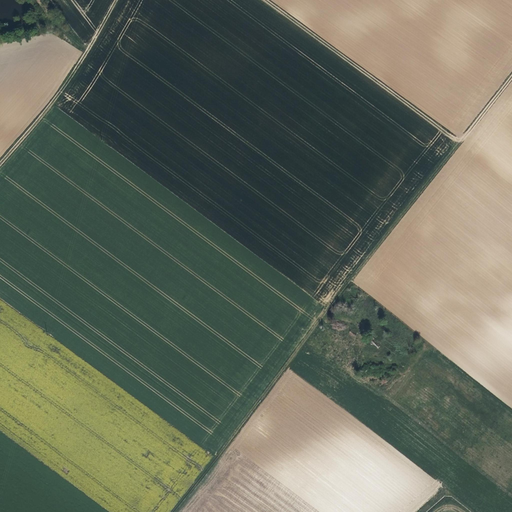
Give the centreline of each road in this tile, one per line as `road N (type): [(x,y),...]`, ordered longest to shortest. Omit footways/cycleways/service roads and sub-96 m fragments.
road 1 (track): [(458,142),(173,511)]
road 2 (track): [(511,73),(458,142),(264,0)]
road 3 (track): [(0,163),(54,99),(115,0)]
